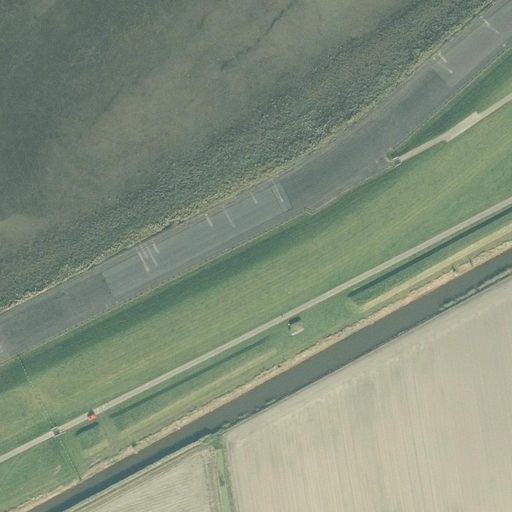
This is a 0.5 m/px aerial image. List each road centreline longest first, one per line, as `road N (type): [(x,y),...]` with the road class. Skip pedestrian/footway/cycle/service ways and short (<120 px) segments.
road 1 (unclassified): [(0,460),(511,198)]
road 2 (unclassified): [(511,95),(395,161)]
